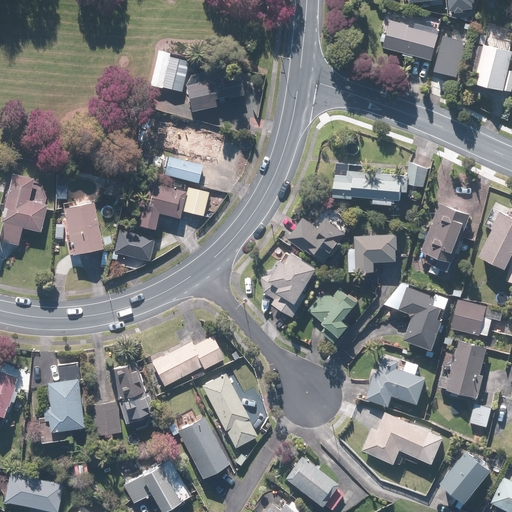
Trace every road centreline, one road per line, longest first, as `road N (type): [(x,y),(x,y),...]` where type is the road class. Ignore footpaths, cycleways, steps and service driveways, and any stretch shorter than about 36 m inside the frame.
road 1 (residential): [(301,79),(511,156)]
road 2 (tertiary): [(202,270),(237,235),(275,175),(301,79)]
road 3 (tertiary): [(0,312),(118,311),(202,270)]
road 4 (residential): [(202,270),(310,397)]
